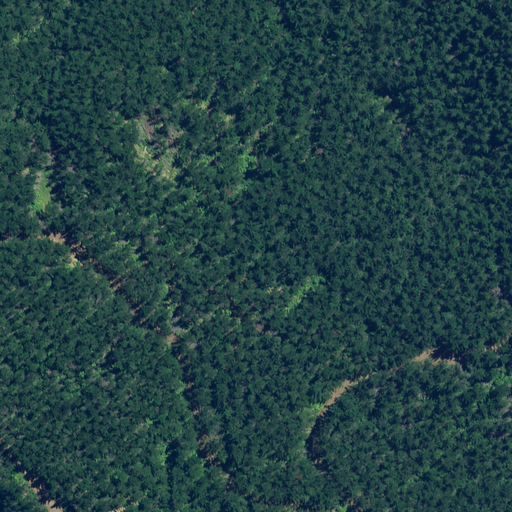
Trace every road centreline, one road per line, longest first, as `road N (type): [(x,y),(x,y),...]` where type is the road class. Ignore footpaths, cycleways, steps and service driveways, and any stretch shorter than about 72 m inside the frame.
road 1 (unclassified): [(0,238),(80,249),(109,270),(179,343),(196,379),(212,460),(231,484),(322,511)]
road 2 (unclassified): [(322,511),(304,434),(304,414),(319,388),(358,364),(495,334),(511,315)]
